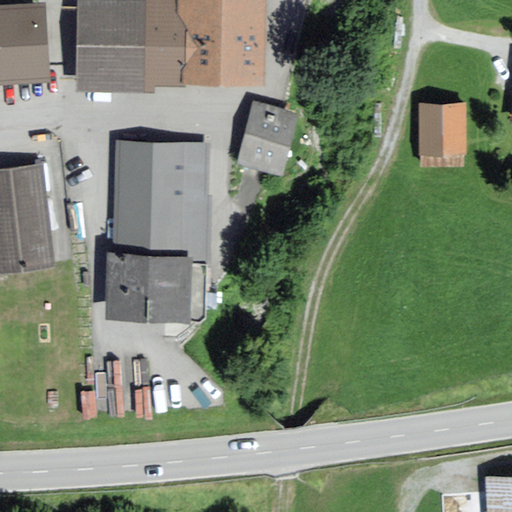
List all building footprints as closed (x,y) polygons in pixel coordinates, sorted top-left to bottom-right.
[(275,0),(79,0),(78,82),(275,85),(275,0)] [(53,4),(0,6),(0,86),(57,84),(53,4)] [(304,118),(258,103),(239,163),(285,177),(304,118)] [(469,103),(420,105),(422,160),(470,159),(469,103)] [(209,139),(111,138),(110,317),(208,318),(209,139)] [(0,278),(61,270),(47,167),(0,173),(0,278)] [(511,511),(511,474),(485,476),(488,511),(511,511)]
